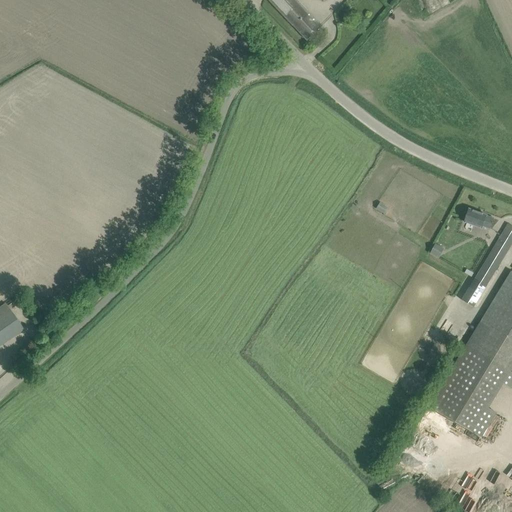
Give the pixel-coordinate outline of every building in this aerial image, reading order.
[(269,0),(307,41),(315,34),(322,27),(296,0),(269,0)] [(490,229),(490,228),(494,218),(469,209),(465,222),(482,228),(482,226),(490,229)] [(511,226),(508,224),(473,281),(462,299),(473,306),(484,288),(511,243),(511,226)] [(431,244),(429,254),(439,256),(441,246),(431,244)] [(511,270),(511,271),(429,406),(481,438),(496,413),(488,408),(503,383),(511,388),(511,371),(510,371),(511,368),(511,270)] [(0,344),(23,329),(17,321),(10,310),(0,316),(0,344)] [(490,455),(484,466),(490,470),(497,459),(490,455)]
